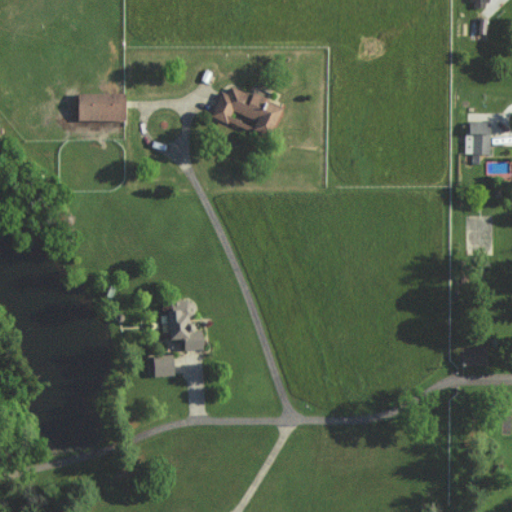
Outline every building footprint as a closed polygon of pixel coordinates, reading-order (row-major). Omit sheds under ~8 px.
[(209,116),(227,123),(231,112),(253,120),(250,129),(268,136),(280,106),(250,95),(229,86),(226,94),(219,92),(209,116)] [(75,120),(123,120),(122,93),(75,93),(75,120)] [(487,154),(488,121),(466,121),(466,137),(468,137),(468,143),(464,143),(463,154),(470,154),(470,163),(477,163),(477,154),(487,154)] [(181,349),(200,348),(199,329),(191,330),(190,299),(169,300),(169,308),(164,308),(165,338),(181,338),(181,349)] [(486,346),(460,345),(460,363),(486,364),(486,346)] [(170,354),(150,354),(151,375),(171,375),(170,354)]
